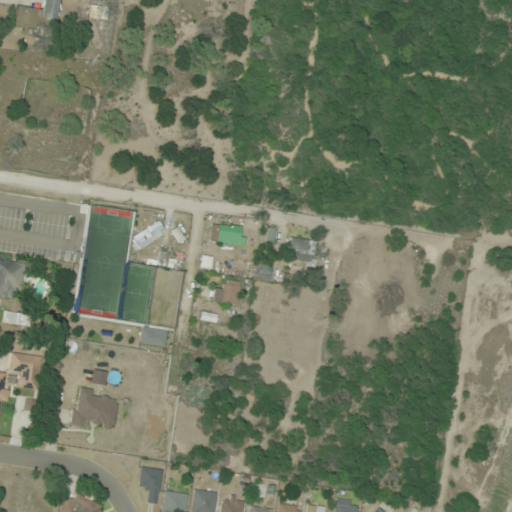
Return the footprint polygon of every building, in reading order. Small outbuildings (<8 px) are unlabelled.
[(42,0),(41,9),(15,6),(13,28),(40,31),(41,19),(57,20),(59,0),(42,0)] [(107,6),(91,6),(91,19),(107,19),(107,6)] [(137,251),(165,232),(157,221),(129,240),(137,251)] [(216,244),(243,244),(243,227),(217,226),(216,244)] [(314,241),(288,238),(286,260),(312,262),(314,241)] [(21,290),(24,263),(0,259),(0,297),(10,299),(11,289),(21,290)] [(268,281),(270,265),(256,263),(254,279),(268,281)] [(234,307),(240,288),(217,281),(211,300),(234,307)] [(164,345),(163,329),(138,330),(139,346),(164,345)] [(0,369),(0,405),(0,402),(6,403),(8,385),(14,385),(14,388),(36,390),(40,356),(10,353),(8,370),(0,369)] [(113,430),(117,396),(74,391),(70,425),(113,430)] [(139,491),(146,491),(146,504),(159,504),(159,469),(139,469),(139,491)] [(183,511),(187,495),(165,490),(160,511),(183,511)] [(190,511),(212,511),(213,491),(191,491),(190,511)] [(77,511),(100,511),(103,506),(77,493),(72,503),(64,500),(58,511),(59,511),(70,511),(74,504),(80,507),(77,511)] [(241,511),(244,499),(222,496),(219,511),(241,511)] [(356,511),(358,502),(335,499),(333,511),(356,511)]
